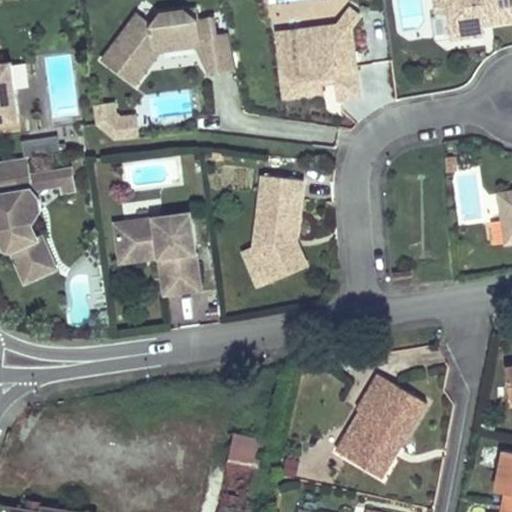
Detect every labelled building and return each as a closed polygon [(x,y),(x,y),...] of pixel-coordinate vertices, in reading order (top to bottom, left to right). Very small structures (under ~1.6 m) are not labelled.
[(511,0),(430,0),(432,16),(444,14),(447,39),(478,35),(477,25),(477,21),(485,19),(486,24),(511,20),(511,0)] [(133,6),(100,61),(139,84),(164,43),(168,64),(193,60),(199,51),(203,73),(236,67),(229,27),(205,31),(201,11),(185,2),(160,6),(154,18),(133,6)] [(355,97),(346,28),(355,16),(345,10),(333,25),(325,36),(304,39),(293,30),(272,33),(280,96),(318,91),(317,86),(316,80),(330,78),(331,84),(333,99),(355,97)] [(304,39),(325,36),(333,25),(293,30),(304,39)] [(0,124),(14,123),(8,63),(0,64),(0,124)] [(317,86),(331,84),(330,78),(316,80),(317,86)] [(98,139),(141,133),(137,109),(118,112),(116,98),(92,101),(98,139)] [(24,175),(22,158),(0,160),(0,250),(5,252),(19,283),(51,269),(36,236),(32,238),(26,225),(35,211),(34,199),(27,190),(24,175)] [(70,191),(66,169),(54,171),(56,186),(57,193),(70,191)] [(56,186),(54,171),(24,175),(27,190),(56,186)] [(298,175),(257,171),(250,242),(265,282),(297,270),(286,242),(287,235),(292,235),(298,175)] [(511,198),(497,200),(503,250),(511,248),(511,198)] [(196,287),(185,210),(109,221),(114,253),(152,248),(153,255),(164,254),(168,291),(196,287)] [(292,235),(287,235),(286,242),(297,270),(304,268),(292,235)] [(250,242),(238,246),(254,286),(265,282),(250,242)] [(152,248),(114,253),(115,260),(153,255),(152,248)] [(164,254),(153,255),(159,292),(168,291),(164,254)] [(412,270),(394,273),(395,283),(413,281),(412,270)] [(185,319),(216,320),(217,292),(186,291),(185,319)] [(392,382),(395,376),(381,367),(377,373),(392,382)] [(377,373),(359,403),(362,404),(348,428),(359,435),(350,450),(384,471),(398,449),(389,444),(392,438),(401,444),(429,396),(395,376),(392,382),(377,373)] [(350,450),(359,435),(348,428),(338,444),(350,450)] [(398,449),(401,444),(392,438),(389,444),(398,449)] [(511,450),(507,449),(499,489),(509,491),(506,505),(511,505),(511,450)] [(250,511),(260,467),(227,460),(216,511),(250,511)] [(405,511),(406,509),(371,503),(368,511),(346,511),(305,505),(303,511),(405,511)]
